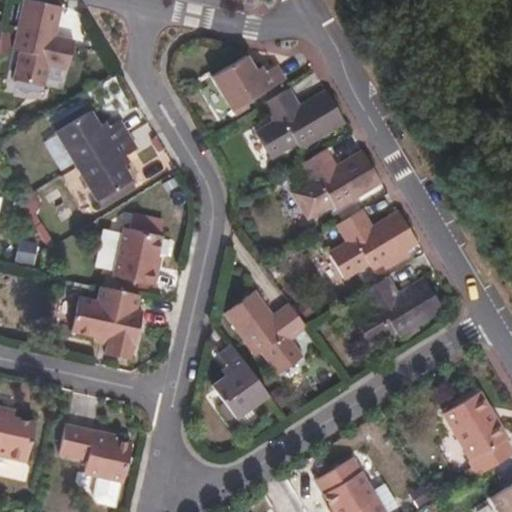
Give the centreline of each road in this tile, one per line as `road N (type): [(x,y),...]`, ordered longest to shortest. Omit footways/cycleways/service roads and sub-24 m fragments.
road 1 (residential): [(110,0),(218,208),(180,393)]
road 2 (unclassified): [(495,310),(324,36)]
road 3 (residential): [(259,455),(495,310)]
road 4 (residential): [(180,393),(0,348)]
road 5 (residential): [(157,0),(324,36)]
road 6 (residential): [(180,393),(156,511)]
